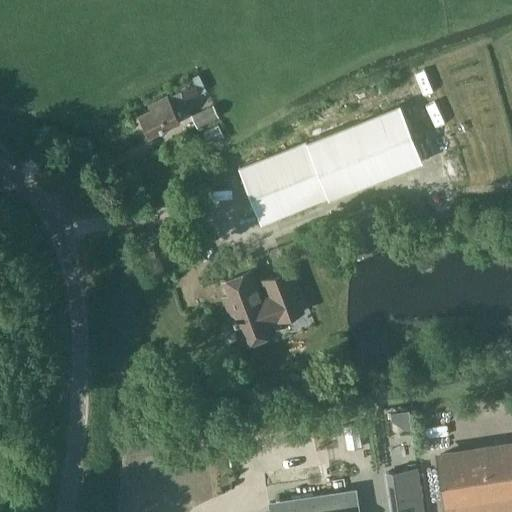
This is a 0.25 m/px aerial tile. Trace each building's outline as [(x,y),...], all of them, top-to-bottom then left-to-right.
[(152,106),(138,112),(149,135),(180,121),(175,109),(185,105),(186,99),(206,90),(199,75),(194,77),(198,84),(170,97),(169,95),(150,103),(152,106)] [(192,115),(197,126),(218,115),(213,104),(192,115)] [(239,168),(261,223),(422,160),(400,104),(239,168)] [(377,202),(344,216),(359,252),(392,239),(377,202)] [(324,244),(317,247),(320,253),(327,250),(324,244)] [(158,246),(148,248),(149,256),(159,254),(158,246)] [(270,324),(306,311),(289,267),(261,278),(266,293),(259,295),(251,274),(226,283),(237,311),(231,313),(242,343),(273,331),(270,324)] [(123,499),(156,500),(159,434),(126,433),(123,499)] [(511,511),(511,447),(441,458),(448,511),(511,511)] [(424,511),(418,466),(384,471),(389,511),(424,511)] [(359,492),(283,503),(284,511),(332,511),(349,509),(361,507),(359,492)]
